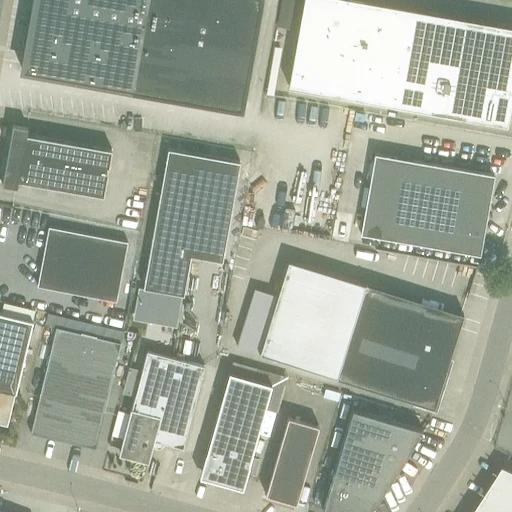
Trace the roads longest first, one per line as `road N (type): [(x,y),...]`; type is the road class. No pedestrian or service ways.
road 1 (unclassified): [(427,511),(482,419),(511,309)]
road 2 (unclassified): [(164,511),(0,462)]
